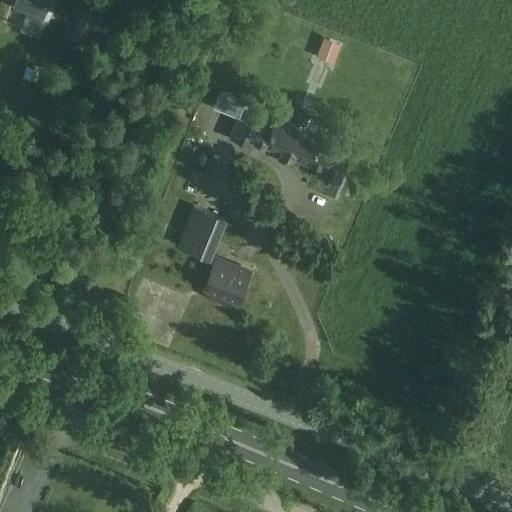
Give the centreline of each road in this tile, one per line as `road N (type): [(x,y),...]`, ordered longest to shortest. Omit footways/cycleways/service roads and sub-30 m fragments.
road 1 (unclassified): [(511,507),(0,303)]
road 2 (primary): [(381,511),(0,352)]
road 3 (unclassified): [(271,511),(0,396)]
road 4 (unknown): [(298,421),(308,352),(301,317),(217,162)]
